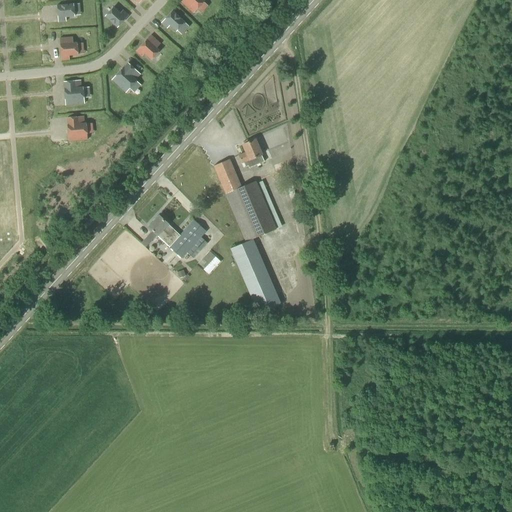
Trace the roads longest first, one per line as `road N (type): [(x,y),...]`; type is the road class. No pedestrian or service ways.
road 1 (secondary): [(0,342),(314,0)]
road 2 (track): [(329,322),(330,441),(511,486)]
road 3 (track): [(329,322),(294,56),(276,41)]
